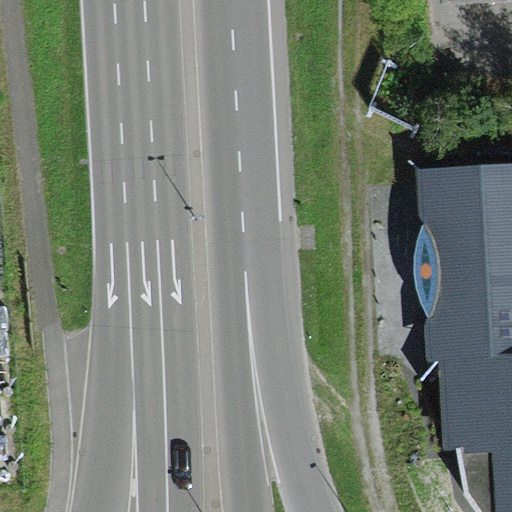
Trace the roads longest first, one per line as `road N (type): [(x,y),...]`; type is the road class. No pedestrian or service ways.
road 1 (track): [(2,0),(35,266),(83,511)]
road 2 (secondary): [(133,114),(109,228),(114,353),(102,511)]
road 3 (secondary): [(307,511),(283,432),(257,213),(235,119)]
road 4 (secondary): [(133,114),(151,214),(164,511)]
road 5 (secondary): [(243,511),(225,213),(235,119)]
